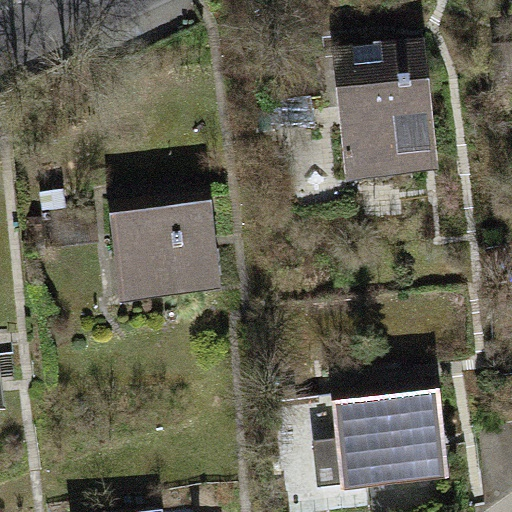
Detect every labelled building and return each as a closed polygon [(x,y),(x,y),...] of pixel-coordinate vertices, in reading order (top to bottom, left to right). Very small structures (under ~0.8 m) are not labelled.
[(333,52),(347,175),(438,165),(425,42),(333,52)] [(511,44),(492,47),(495,79),(511,76),(511,44)] [(314,98),(272,100),(273,131),(316,129),(314,98)] [(160,200),(110,205),(116,258),(140,255),(144,294),(220,286),(210,195),(160,200)] [(94,208),(43,213),(46,243),(97,238),(94,208)] [(140,255),(116,258),(121,297),(144,294),(140,255)] [(437,380),(333,391),(339,442),(315,444),(320,486),(366,481),(367,484),(447,476),(437,380)]
